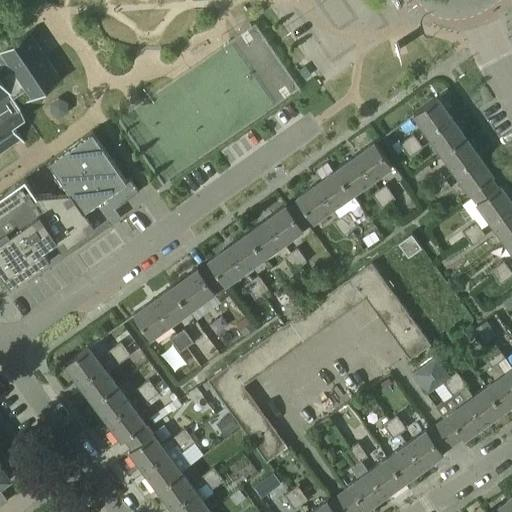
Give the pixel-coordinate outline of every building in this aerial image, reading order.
[(32,99),(62,79),(29,31),(0,50),(0,76),(14,97),(25,90),(32,99)] [(0,153),(21,139),(25,144),(26,143),(14,126),(27,116),(14,97),(0,76),(0,153)] [(428,132),(451,115),(437,96),(414,113),(428,132)] [(465,135),(451,115),(428,132),(442,152),(465,135)] [(70,192),(52,193),(37,195),(25,177),(0,194),(0,273),(1,276),(5,273),(11,283),(25,274),(27,277),(53,259),(51,256),(90,229),(93,232),(109,221),(105,214),(133,195),(139,191),(130,177),(127,180),(98,137),(93,130),(48,161),(57,173),(54,176),(63,189),(66,186),(70,192)] [(397,143),(403,151),(417,140),(411,133),(397,143)] [(479,154),(465,135),(442,152),(455,171),(479,154)] [(422,147),(417,140),(403,151),(408,158),(422,147)] [(374,141),(354,154),(371,178),(391,164),(374,141)] [(354,154),(335,168),(352,192),(371,178),(354,154)] [(455,171),(470,191),(490,177),(493,175),(479,154),(455,171)] [(335,168),(316,182),(333,206),(352,192),(335,168)] [(427,181),(432,188),(446,178),(441,171),(427,181)] [(477,201),(497,186),(490,177),(470,191),(477,201)] [(451,186),(446,178),(432,188),(437,196),(451,186)] [(299,200),(313,220),(333,206),(316,182),(296,196),(299,200)] [(386,184),(379,189),(388,202),(395,197),(386,184)] [(511,200),(500,184),(497,186),(477,201),(491,221),(511,205),(511,200)] [(379,189),(372,194),(382,207),(388,202),(379,189)] [(313,220),(299,200),(289,207),(303,227),(313,220)] [(283,241),(303,227),(289,207),(286,203),(266,218),(283,241)] [(511,205),(491,221),(505,240),(511,235),(511,205)] [(347,212),(340,217),(350,230),(357,225),(347,212)] [(343,235),(350,230),(340,217),(333,222),(343,235)] [(247,231),(264,255),(283,241),(266,218),(247,231)] [(467,238),(481,228),(476,220),(461,230),(467,238)] [(486,235),(481,228),(467,238),(472,245),(486,235)] [(264,255),(247,231),(228,245),(244,269),(264,255)] [(408,256),(421,246),(411,233),(398,242),(408,256)] [(210,263),(225,283),(244,269),(228,245),(208,259),(210,263)] [(298,246),(290,251),(300,265),(308,259),(298,246)] [(294,269),(300,265),(290,251),(284,256),(294,269)] [(495,277),(509,267),(503,259),(489,269),(495,277)] [(351,276),(365,296),(370,303),(391,288),(371,261),(351,276)] [(210,263),(201,270),(198,266),(173,285),(189,308),(225,283),(210,263)] [(511,275),(511,271),(509,267),(495,277),(500,284),(511,275)] [(259,273),(251,278),(261,292),(268,287),(259,273)] [(355,303),(365,296),(351,276),(341,283),(355,303)] [(254,297),(261,292),(251,278),(245,283),(254,297)] [(341,283),(330,290),(345,311),(355,303),(341,283)] [(189,308),(173,285),(153,299),(170,322),(189,308)] [(370,303),(390,330),(411,315),(391,288),(370,303)] [(335,318),(345,311),(330,290),(320,298),(335,318)] [(511,307),(511,294),(503,301),(509,310),(511,307)] [(320,298),(310,305),(325,325),(335,318),(320,298)] [(150,337),(170,322),(153,299),(133,313),(150,337)] [(315,333),(325,325),(310,305),(300,312),(315,333)] [(300,312),(290,319),(305,340),(315,333),(300,312)] [(411,315),(390,330),(409,358),(430,343),(411,315)] [(255,327),(247,316),(236,324),(244,335),(255,327)] [(294,347),(305,340),(290,319),(280,327),(294,347)] [(477,335),(471,326),(463,332),(469,340),(477,335)] [(183,327),(177,332),(186,345),(193,341),(183,327)] [(280,327),(270,334),(284,354),(294,347),(280,327)] [(179,351),(186,345),(177,332),(169,337),(179,351)] [(274,362),(284,354),(270,334),(259,341),(274,362)] [(65,362),(80,381),(103,364),(111,358),(107,351),(97,338),(65,362)] [(126,347),(121,341),(107,351),(111,358),(112,358),(126,347)] [(259,341),(249,349),(264,369),(274,362),(259,341)] [(505,357),(495,343),(488,348),(498,362),(505,357)] [(131,354),(126,347),(112,358),(117,365),(131,354)] [(488,348),(482,353),(491,367),(498,362),(488,348)] [(254,376),(264,369),(249,349),(239,356),(254,376)] [(239,356),(229,363),(244,384),(254,376),(239,356)] [(436,358),(413,374),(427,394),(444,382),(443,381),(449,376),(436,358)] [(248,390),(244,384),(229,363),(208,378),(227,406),(248,390)] [(103,364),(80,381),(94,400),(117,383),(103,364)] [(450,376),(460,390),(466,385),(456,371),(450,376)] [(511,381),(505,371),(486,385),(503,409),(511,402),(511,381)] [(450,376),(449,376),(443,381),(444,382),(452,394),(453,395),(459,391),(460,390),(450,376)] [(136,387),(141,395),(154,385),(149,378),(136,387)] [(131,402),(117,383),(94,400),(108,420),(131,402)] [(159,392),(154,385),(141,395),(146,402),(159,392)] [(486,385),(467,399),(484,423),(503,409),(486,385)] [(227,406),(247,433),(268,418),(248,390),(227,406)] [(442,450),(463,435),(464,437),(484,423),(467,399),(465,400),(459,391),(453,395),(452,394),(436,406),(443,416),(430,425),(426,428),(406,442),(423,466),(444,452),(442,450)] [(122,440),(126,437),(146,422),(131,402),(108,420),(122,440)] [(229,434),(239,426),(230,413),(219,421),(229,434)] [(389,419),(399,433),(406,428),(396,414),(389,419)] [(247,433),(267,460),(288,445),(268,418),(247,433)] [(399,433),(389,419),(383,424),(393,438),(399,433)] [(126,437),(132,446),(153,431),(146,422),(126,437)] [(172,437),(177,444),(190,434),(185,427),(172,437)] [(167,451),(153,431),(132,446),(129,448),(144,468),(167,451)] [(361,461),(368,456),(351,433),(344,438),(351,447),(361,461)] [(190,434),(177,444),(167,451),(144,468),(158,488),(181,470),(191,463),(181,450),(194,440),(190,434)] [(387,456),(404,480),(423,466),(406,442),(387,456)] [(351,447),(344,452),(353,465),(354,466),(361,461),(351,447)] [(404,480),(387,456),(367,470),(385,494),(404,480)] [(350,467),(357,477),(308,511),(355,511),(363,506),(365,508),(385,494),(367,470),(361,461),(354,466),(353,465),(350,467)] [(200,476),(205,482),(218,472),(214,466),(200,476)] [(158,488),(172,507),(195,489),(181,470),(158,488)] [(224,480),(218,472),(205,482),(210,490),(212,489),(224,480)] [(272,489),(281,483),(273,472),(265,479),(272,489)] [(2,479),(9,474),(8,473),(0,479),(0,504),(9,499),(0,486),(0,483),(3,481),(2,479)] [(195,489),(172,507),(175,511),(206,511),(210,510),(202,499),(214,491),(212,489),(210,490),(205,482),(195,489)] [(291,490),(301,504),(308,499),(298,485),(291,490)] [(229,495),(236,504),(246,497),(239,488),(229,495)] [(301,504),(291,490),(284,495),(294,509),(301,504)] [(511,511),(511,502),(510,499),(491,511),(511,511)]
